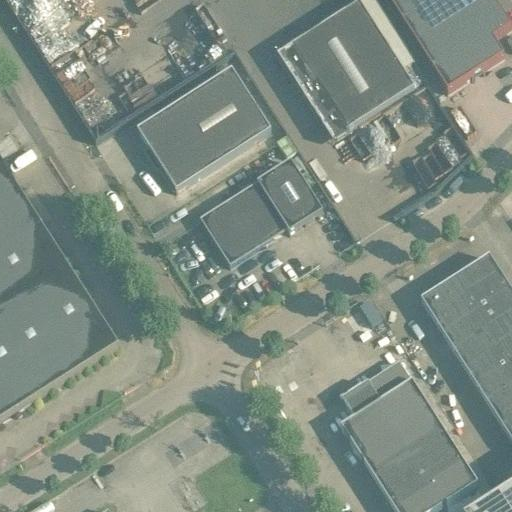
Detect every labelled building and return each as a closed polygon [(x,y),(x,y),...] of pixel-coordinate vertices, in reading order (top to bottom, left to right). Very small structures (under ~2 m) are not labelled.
[(385,0),(447,96),(504,60),(493,43),(511,31),(491,0),(385,0)] [(359,6),(290,50),(277,59),(333,146),(348,137),(346,135),(414,92),(359,6)] [(41,24),(29,29),(36,46),(47,41),(41,24)] [(176,196),(270,135),(231,74),(137,135),(176,196)] [(0,164),(0,425),(118,350),(0,164)] [(290,165),(199,223),(229,270),(287,234),(289,237),(323,216),(290,165)] [(471,308),(505,286),(489,260),(455,282),(471,308)] [(471,308),(455,282),(420,304),(437,330),(471,308)] [(511,296),(505,286),(471,308),(487,333),(511,317),(511,296)] [(487,333),(471,308),(437,330),(453,355),(487,333)] [(511,352),(511,317),(487,333),(503,358),(511,352)] [(487,333),(453,355),(469,380),(503,358),(487,333)] [(511,352),(503,358),(511,371),(511,352)] [(511,371),(503,358),(469,380),(485,405),(511,388),(511,371)] [(373,482),(445,437),(412,385),(340,431),(373,482)] [(511,423),(511,388),(485,405),(502,431),(511,423)] [(511,423),(502,431),(511,447),(511,423)] [(445,437),(373,482),(392,511),(440,511),(477,488),(445,437)] [(511,511),(511,494),(484,511),(511,511)]
